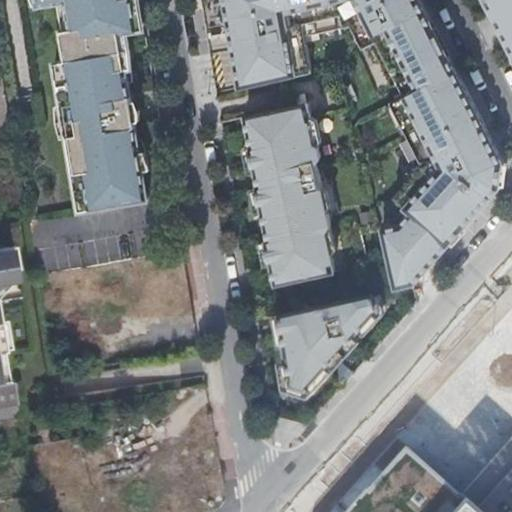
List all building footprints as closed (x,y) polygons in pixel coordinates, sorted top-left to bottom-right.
[(35,0),(36,2),(51,0),(64,0),(68,26),(59,27),(64,59),(59,59),(61,73),(55,74),(78,209),(146,197),(119,29),(144,25),(139,0),(35,0)] [(64,0),(54,0),(59,27),(68,26),(64,0)] [(225,0),(241,88),(311,72),(305,36),(353,25),(364,48),(378,41),(406,96),(392,103),(424,165),(395,198),(412,213),(401,226),(383,230),(396,289),(413,285),(500,189),(503,163),(419,0),(225,0)] [(511,0),(487,0),(511,48),(511,0)] [(53,60),(55,74),(61,73),(59,59),(53,60)] [(257,184),(268,238),(266,238),(276,282),(334,268),(332,254),(326,251),(329,245),(328,238),(323,235),(331,224),(328,210),(321,205),(319,191),(323,185),(318,160),(322,155),(320,145),(314,141),(309,119),(313,113),(310,99),(308,100),(291,104),(247,113),(253,143),(251,144),(256,169),(259,184),(257,184)] [(324,139),(319,116),(313,113),(309,119),(314,141),(320,145),(324,139)] [(332,204),(328,188),(323,185),(319,191),(321,205),(328,210),(332,204)] [(331,224),(323,235),(333,233),(331,224)] [(326,251),(332,254),(336,248),(333,233),(323,235),(328,238),(329,245),(326,251)] [(0,381),(6,381),(1,351),(3,350),(0,336),(0,280),(11,279),(7,261),(13,261),(10,245),(0,247),(0,381)] [(0,280),(0,290),(11,279),(0,280)] [(387,315),(382,292),(373,294),(378,310),(347,344),(353,350),(387,315)] [(280,316),(285,349),(287,364),(279,366),(282,384),(290,383),(291,386),(306,391),(334,359),(340,366),(353,350),(347,344),(378,310),(373,294),(280,316)] [(280,316),(271,318),(276,351),(285,349),(280,316)] [(290,383),(282,384),(283,392),(307,400),(340,366),(334,359),(306,391),(291,386),(290,383)] [(0,420),(20,417),(14,383),(0,385),(0,420)] [(511,511),(511,441),(463,496),(412,448),(353,511),(511,511)]
